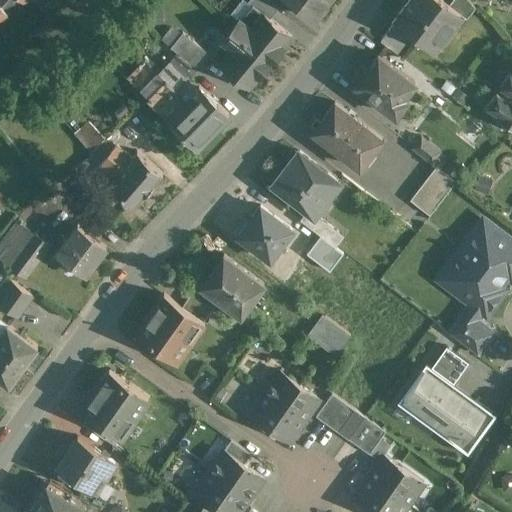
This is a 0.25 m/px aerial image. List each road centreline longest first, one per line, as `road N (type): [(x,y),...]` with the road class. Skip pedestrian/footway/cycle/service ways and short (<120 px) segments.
road 1 (residential): [(86,328),(303,88),(362,0)]
road 2 (residential): [(86,328),(316,486)]
road 3 (residential): [(0,454),(86,328)]
